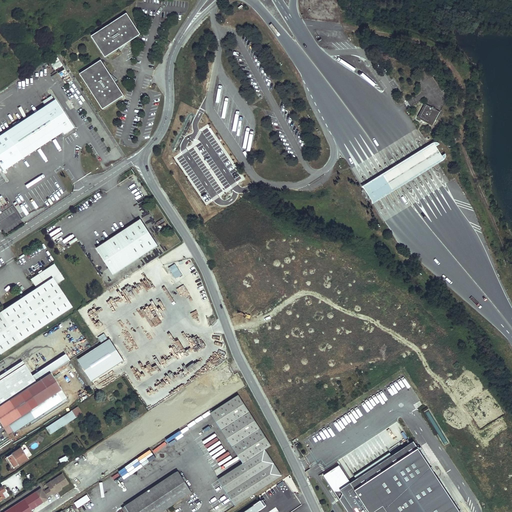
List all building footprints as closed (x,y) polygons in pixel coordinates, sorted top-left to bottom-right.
[(92,35),(105,57),(141,34),(127,12),(92,35)] [(101,59),(80,73),(103,108),(124,95),(101,59)] [(0,165),(4,171),(61,132),(63,134),(72,128),(54,100),(53,100),(51,96),(41,102),(44,106),(0,136),(0,165)] [(434,112),(419,104),(412,117),(427,125),(434,112)] [(438,139),(363,186),(373,201),(448,155),(438,139)] [(141,219),(97,249),(114,275),(159,246),(141,219)] [(0,354),(72,307),(57,284),(64,279),(54,264),(30,280),(36,289),(0,311),(0,354)] [(175,264),(169,268),(176,279),(182,275),(175,264)] [(104,333),(98,338),(101,343),(108,339),(104,333)] [(123,362),(109,340),(78,360),(92,381),(123,362)] [(65,354),(32,376),(36,382),(50,373),(69,360),(65,354)] [(0,379),(24,364),(22,361),(0,375),(0,379)] [(0,379),(0,405),(36,382),(32,376),(24,364),(0,379)] [(126,376),(132,387),(141,382),(135,371),(126,376)] [(36,382),(0,405),(0,423),(4,429),(9,426),(13,431),(14,432),(29,422),(31,424),(63,403),(56,393),(61,390),(50,373),(36,382)] [(68,400),(61,390),(56,393),(63,403),(68,400)] [(271,446),(239,395),(211,413),(244,463),(219,479),(236,505),(282,476),(265,450),(271,446)] [(71,411),(46,428),(50,434),(82,414),(77,407),(71,411)] [(9,426),(4,429),(7,434),(13,431),(9,426)] [(460,511),(414,441),(351,483),(339,465),(335,468),(336,470),(334,471),(333,469),(324,475),(334,491),(339,488),(341,491),(343,494),(345,497),(340,500),(348,511),(353,511),(354,511),(460,511)] [(21,448),(6,458),(7,460),(8,459),(12,465),(11,465),(13,468),(28,458),(21,448)] [(66,456),(59,460),(61,464),(68,461),(66,456)] [(125,506),(129,511),(161,511),(192,492),(178,471),(125,506)] [(62,474),(50,482),(52,485),(49,488),(52,493),(53,495),(57,492),(56,491),(61,488),(68,483),(62,474)] [(41,488),(3,511),(32,511),(31,510),(47,499),(46,497),(43,492),(41,488)] [(77,509),(90,500),(87,495),(74,503),(77,509)]
